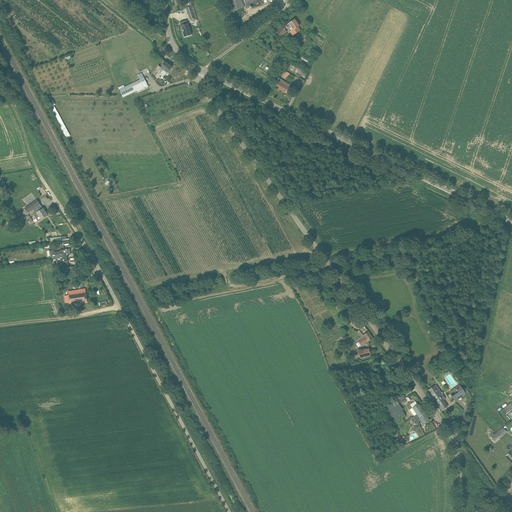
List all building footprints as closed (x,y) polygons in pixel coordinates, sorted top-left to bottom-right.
[(226,0),(231,12),(244,7),(241,0),(226,0)] [(186,8),(190,20),(197,17),(193,6),(186,8)] [(290,31),(293,35),(300,30),(298,27),(299,26),(294,19),(286,25),(287,28),(290,26),(293,29),(290,31)] [(181,25),(183,33),(190,31),(187,24),(186,20),(183,21),(184,25),(181,25)] [(277,32),(280,36),(281,37),(287,31),(286,30),(283,27),(277,32)] [(307,35),(303,40),(307,44),(311,38),(307,35)] [(152,73),(157,77),(163,69),(167,72),(172,67),(165,62),(161,67),(158,65),(152,73)] [(288,62),(285,67),(294,72),(297,67),(288,62)] [(278,66),(272,76),(276,79),(278,75),(277,75),(281,68),(278,66)] [(297,68),(294,73),(296,74),(301,77),(302,74),(304,71),(297,68)] [(286,78),(285,79),(291,83),(295,76),(289,73),(288,75),(286,78)] [(124,85),(119,88),(123,97),(128,95),(137,90),(137,91),(148,86),(144,78),(140,80),(124,87),(124,85)] [(276,87),(286,93),(290,85),(281,79),(276,87)] [(53,100),(48,103),(53,113),(54,112),(62,127),(61,127),(66,137),(70,135),(54,105),(55,105),(53,100)] [(27,207),(24,208),(27,212),(28,211),(29,212),(35,208),(37,212),(34,215),(38,221),(41,219),(47,215),(43,208),(42,209),(39,204),(40,204),(37,200),(35,201),(35,202),(27,207)] [(54,250),(49,251),(50,256),(51,256),(52,261),(57,261),(59,272),(68,271),(69,270),(69,267),(67,256),(66,249),(60,250),(60,251),(55,252),(54,250)] [(68,291),(69,295),(64,295),(66,304),(70,303),(70,304),(87,302),(85,289),(68,291)] [(432,328),(426,331),(430,339),(436,336),(432,328)] [(364,338),(358,342),(361,345),(367,341),(367,342),(373,338),(368,331),(362,335),(363,336),(364,338)] [(365,348),(358,350),(360,358),(370,355),(369,349),(365,350),(365,348)] [(436,385),(429,389),(442,410),(448,406),(444,402),(445,402),(443,400),(445,398),(436,385)] [(459,385),(449,392),(454,399),(460,395),(461,397),(466,394),(459,385)] [(511,401),(503,409),(506,413),(511,408),(511,401)] [(392,404),(386,407),(394,422),(405,416),(399,404),(394,407),(392,404)] [(415,406),(410,410),(414,416),(410,418),(412,420),(418,416),(418,415),(424,411),(419,404),(415,406)] [(418,416),(412,420),(413,422),(419,418),(424,424),(430,420),(424,411),(418,415),(418,416)] [(490,436),(495,441),(506,432),(503,428),(494,435),(493,433),(490,436)]
